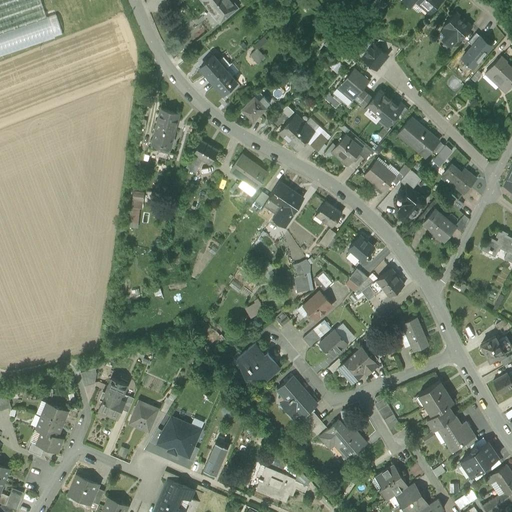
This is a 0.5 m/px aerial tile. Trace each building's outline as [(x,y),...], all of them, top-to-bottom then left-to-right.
[(40,0),(0,0),(0,33),(47,17),(40,0)] [(204,0),(220,19),(237,5),(232,0),(204,0)] [(374,8),(381,0),(365,0),(374,8)] [(407,0),(410,2),(411,0),(419,0),(431,10),(438,0),(407,0)] [(471,24),(456,9),(443,22),(445,24),(442,28),(439,31),(442,34),(450,42),(457,35),(459,37),(471,24)] [(47,17),(0,33),(0,56),(64,35),(57,14),(47,17)] [(468,38),(473,42),(480,33),(476,29),(468,38)] [(491,43),(480,33),(473,42),(462,54),(466,58),(466,59),(467,59),(472,64),(491,43)] [(331,35),(324,42),(328,46),(335,39),(331,35)] [(392,41),(379,37),(375,42),(384,50),(392,41)] [(375,42),(374,41),(362,54),(376,66),(388,53),(384,50),(375,42)] [(265,55),(257,47),(250,53),(258,62),(265,55)] [(213,53),(202,62),(203,63),(200,65),(211,78),(225,66),(218,58),(213,53)] [(511,81),(511,66),(506,60),(507,59),(501,53),(487,68),(501,81),(499,83),(505,89),(511,81)] [(230,62),(223,54),(218,58),(225,66),(230,62)] [(237,80),(232,74),(238,69),(231,61),(230,62),(225,66),(211,78),(223,91),(225,88),(226,89),(237,80)] [(354,65),(341,81),(356,93),(362,86),(369,78),(354,65)] [(362,86),(356,93),(354,95),(359,100),(367,90),(362,86)] [(398,103),(379,87),(373,94),(364,104),(368,107),(370,104),(379,111),(376,114),(387,123),(398,110),(404,104),(400,100),(398,103)] [(367,90),(359,100),(364,104),(373,94),(368,90),(367,90)] [(264,94),(259,98),(254,94),(242,106),(253,117),(270,100),(264,94)] [(404,104),(398,110),(403,113),(408,107),(404,104)] [(179,111),(161,107),(156,128),(173,132),(179,111)] [(283,107),(270,121),(277,127),(290,114),(283,107)] [(295,113),(279,130),(289,139),(304,122),(295,113)] [(432,132),(411,114),(398,131),(425,154),(438,138),(432,132)] [(306,139),(309,142),(320,131),(328,138),(329,136),(309,117),(304,122),(314,130),(306,139)] [(304,122),(289,139),(298,147),(306,139),(314,130),(304,122)] [(382,135),(387,127),(381,123),(376,131),(382,135)] [(173,132),(156,128),(151,147),(168,152),(173,132)] [(320,131),(309,142),(317,150),(328,138),(320,131)] [(362,146),(345,132),(333,147),(343,156),(341,158),(348,164),(358,151),(362,146)] [(218,148),(201,137),(192,152),(193,152),(203,158),(210,162),(218,148)] [(444,142),(440,139),(434,146),(438,149),(444,142)] [(365,142),(362,146),(358,151),(366,158),(373,148),(365,142)] [(203,158),(193,152),(186,166),(196,171),(203,158)] [(268,171),(242,152),(230,168),(243,177),(256,187),(268,171)] [(386,166),(376,157),(363,173),(383,189),(391,179),(395,175),(395,174),(385,167),(386,166)] [(475,175),(464,166),(464,165),(460,169),(451,161),(451,160),(444,168),(446,170),(442,174),(443,175),(450,181),(451,182),(452,181),(463,190),(463,191),(476,175),(475,175)] [(410,167),(404,162),(400,167),(400,168),(399,169),(404,174),(410,167)] [(421,176),(410,167),(404,174),(400,179),(406,184),(406,183),(411,188),(421,176)] [(399,169),(395,174),(395,175),(391,179),(396,183),(400,179),(404,174),(399,169)] [(256,187),(243,177),(238,183),(252,193),(256,187)] [(136,179),(135,192),(144,194),(146,180),(136,179)] [(279,180),(265,202),(276,210),(291,188),(279,180)] [(411,188),(406,183),(406,184),(402,187),(400,188),(397,190),(398,194),(400,196),(403,196),(403,197),(402,198),(402,200),(402,201),(403,202),(404,203),(399,209),(399,214),(403,217),(408,217),(411,213),(414,213),(414,209),(420,203),(423,202),(425,200),(425,196),(422,194),(419,194),(411,188)] [(303,196),(291,187),(291,188),(276,210),(273,214),(273,215),(285,223),(303,196)] [(463,202),(451,192),(447,198),(458,208),(463,202)] [(325,199),(315,213),(332,225),(332,224),(342,211),(325,199)] [(454,224),(434,207),(423,221),(444,238),(455,225),(454,224)] [(469,217),(464,212),(454,224),(455,225),(462,231),(469,217)] [(329,227),(318,241),(325,246),(336,232),(329,227)] [(497,239),(488,234),(484,243),(492,248),(497,250),(499,245),(507,249),(504,256),(511,260),(511,235),(498,229),(496,234),(498,235),(497,239)] [(373,245),(360,233),(349,246),(352,248),(360,256),(362,258),(373,245)] [(492,248),(484,243),(481,248),(490,252),(492,248)] [(360,256),(352,248),(347,253),(356,260),(360,256)] [(367,276),(356,267),(348,277),(358,285),(367,276)] [(398,277),(391,267),(377,277),(384,287),(389,294),(404,283),(399,276),(398,277)] [(319,272),(314,277),(324,289),(330,285),(319,272)] [(301,273),(295,275),(298,290),(309,288),(306,273),(301,274),(301,273)] [(373,280),(368,276),(354,290),(357,293),(361,289),(368,284),(373,280)] [(373,280),(368,284),(375,292),(376,293),(384,287),(377,277),(373,280)] [(457,278),(453,283),(463,289),(466,284),(457,278)] [(368,284),(361,289),(368,299),(375,294),(374,293),(375,292),(368,284)] [(320,291),(314,297),(313,296),(303,305),(302,303),(297,308),(304,315),(307,313),(311,317),(314,316),(315,318),(324,310),(325,307),(327,305),(330,305),(332,304),(320,290),(319,291),(320,291)] [(283,310),(274,317),(282,326),(291,319),(283,310)] [(416,316),(402,322),(405,329),(400,331),(405,345),(411,342),(414,349),(428,343),(416,316)] [(313,328),(320,336),(332,326),(325,318),(313,328)] [(504,318),(496,324),(499,329),(507,323),(504,318)] [(335,328),(347,342),(355,336),(343,322),(335,328)] [(313,328),(302,337),(310,346),(320,336),(313,328)] [(347,342),(335,328),(319,342),(320,343),(319,343),(319,346),(321,348),(324,348),(331,356),(347,342)] [(506,355),(495,335),(481,343),(482,344),(480,345),(478,349),(480,352),(484,353),(486,352),(490,359),(498,355),(500,358),(506,355)] [(265,353),(255,342),(237,358),(237,359),(238,358),(243,368),(243,369),(248,365),(255,374),(264,367),(272,375),(281,367),(267,351),(265,353)] [(369,354),(361,345),(351,354),(367,372),(375,365),(376,364),(374,360),(369,354)] [(383,364),(377,351),(369,354),(374,360),(376,364),(375,365),(377,367),(383,364)] [(511,353),(501,360),(503,365),(511,360),(511,353)] [(342,362),(339,365),(340,367),(352,380),(364,370),(367,373),(367,372),(351,354),(342,362)] [(339,357),(328,367),(333,373),(340,367),(339,365),(342,362),(339,357)] [(95,368),(80,372),(84,386),(95,383),(96,373),(95,368)] [(511,375),(510,377),(507,372),(493,380),(500,392),(511,385),(511,375)] [(317,402),(293,374),(277,388),(288,401),(283,405),(292,414),(298,408),(304,414),(317,402)] [(127,384),(112,378),(105,392),(124,400),(127,395),(123,393),(127,384)] [(440,379),(418,392),(419,393),(421,391),(427,401),(425,403),(427,402),(446,389),(440,379)] [(446,389),(427,402),(434,411),(434,412),(448,403),(453,400),(446,389)] [(124,400),(105,392),(98,409),(118,417),(121,409),(125,401),(124,400)] [(381,392),(375,396),(377,400),(384,396),(381,392)] [(5,395),(0,396),(0,409),(8,407),(5,395)] [(127,395),(124,400),(125,401),(121,409),(128,411),(134,398),(127,395)] [(384,396),(377,400),(375,402),(378,408),(388,402),(384,396)] [(174,401),(166,397),(160,411),(166,413),(174,401)] [(157,409),(139,401),(132,418),(141,422),(139,426),(148,430),(157,409)] [(67,410),(47,402),(42,415),(62,423),(67,410)] [(388,402),(378,408),(381,413),(391,407),(388,402)] [(448,403),(434,412),(434,411),(427,416),(429,415),(436,426),(438,424),(455,413),(448,403)] [(391,407),(381,413),(384,418),(393,412),(391,407)] [(313,410),(301,421),(309,430),(312,427),(321,419),(313,410)] [(393,412),(384,418),(387,423),(396,417),(393,412)] [(455,413),(438,424),(453,447),(464,440),(475,433),(466,419),(461,423),(455,413)] [(62,423),(42,415),(36,428),(42,430),(57,436),(62,423)] [(172,416),(157,444),(190,458),(203,430),(172,416)] [(396,417),(387,423),(390,428),(399,422),(396,417)] [(352,424),(348,428),(339,418),(320,434),(326,442),(331,438),(348,458),(367,441),(352,424)] [(321,419),(312,427),(317,432),(326,424),(321,419)] [(399,422),(390,428),(393,433),(402,427),(399,422)] [(251,427),(246,423),(242,430),(247,433),(251,427)] [(42,430),(36,428),(31,440),(32,441),(37,442),(42,430)] [(57,436),(42,430),(37,442),(37,443),(44,446),(57,451),(62,438),(57,436)] [(425,441),(435,435),(432,431),(422,436),(425,441)] [(475,433),(464,440),(467,445),(478,438),(475,433)] [(478,446),(476,442),(471,446),(473,449),(461,457),(471,472),(498,454),(488,439),(478,446)] [(44,446),(37,443),(37,442),(32,441),(29,450),(41,455),(44,446)] [(223,444),(215,441),(203,469),(216,474),(228,447),(224,445),(225,444),(223,444)] [(284,467),(286,462),(271,456),(269,461),(284,467)] [(393,461),(375,474),(382,484),(401,472),(393,461)] [(296,475),(298,470),(286,462),(284,467),(296,475)] [(511,470),(506,462),(491,472),(500,485),(511,477),(511,470)] [(0,463),(0,477),(4,479),(6,474),(7,474),(9,467),(0,463)] [(295,478),(267,466),(262,464),(261,464),(257,475),(259,476),(258,478),(260,478),(256,486),(270,492),(269,494),(274,496),(275,497),(275,496),(286,500),(292,485),(294,479),(295,478)] [(179,476),(165,470),(162,477),(168,479),(168,478),(176,482),(179,476)] [(401,472),(382,484),(389,495),(394,492),(408,483),(401,472)] [(500,485),(491,472),(485,476),(494,489),(500,485)] [(97,483),(78,474),(69,494),(89,503),(96,487),(97,483)] [(295,478),(294,479),(307,485),(309,481),(296,475),(295,478)] [(511,477),(500,485),(503,489),(497,493),(504,502),(511,496),(511,477)] [(176,482),(168,478),(168,479),(164,488),(166,488),(160,500),(159,500),(155,509),(161,511),(183,511),(185,511),(176,507),(181,495),(190,499),(194,489),(176,482)] [(294,479),(292,485),(305,491),(307,485),(294,479)] [(408,483),(394,492),(407,511),(412,511),(428,502),(414,479),(408,483)] [(500,485),(494,489),(497,493),(503,489),(500,485)] [(23,491),(12,487),(10,492),(21,497),(23,491)] [(104,490),(96,487),(90,500),(98,504),(104,490)] [(471,487),(454,498),(462,509),(478,497),(471,487)] [(9,495),(0,492),(0,502),(5,504),(6,503),(8,498),(9,495)] [(21,497),(10,492),(9,495),(8,498),(19,502),(21,497)] [(497,493),(483,503),(486,507),(485,508),(488,511),(489,511),(504,502),(497,493)] [(428,502),(412,511),(436,511),(435,510),(444,504),(438,495),(428,502)] [(125,511),(128,504),(108,496),(101,511),(125,511)] [(19,502),(8,498),(6,503),(6,504),(17,508),(19,502)]
